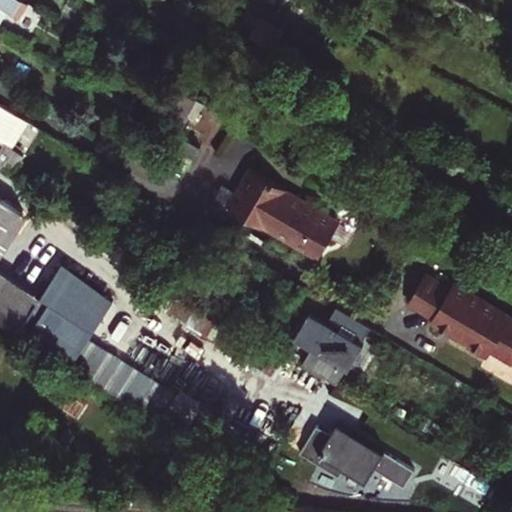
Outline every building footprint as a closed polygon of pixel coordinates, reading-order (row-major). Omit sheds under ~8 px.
[(16,0),(0,0),(0,2),(11,9),(16,0)] [(267,46),(278,25),(259,15),(247,36),(267,46)] [(0,140),(23,155),(41,126),(0,101),(0,140)] [(0,140),(0,168),(10,175),(23,155),(0,140)] [(248,163),(234,187),(247,195),(238,210),(315,257),(336,222),(335,216),(303,196),(299,197),(285,189),(284,185),(248,163)] [(247,195),(234,187),(225,202),(238,210),(247,195)] [(26,204),(1,189),(0,190),(0,317),(16,327),(44,280),(3,254),(0,252),(0,247),(14,224),(22,222),(27,214),(24,207),(26,204)] [(22,222),(14,224),(0,247),(0,252),(3,254),(22,222)] [(159,411),(175,385),(86,330),(109,291),(56,260),(44,280),(16,327),(57,349),(159,411)] [(447,287),(422,272),(404,301),(429,316),(427,320),(462,341),(462,344),(483,357),(487,350),(505,361),(510,359),(511,356),(511,318),(451,281),(447,287)] [(368,324),(333,304),(323,320),(301,308),(285,334),(307,347),(298,361),(332,383),(341,368),(345,371),(361,344),(357,342),(368,324)] [(410,467),(333,420),(326,432),(312,423),(295,450),(335,475),(341,466),(362,479),(370,467),(399,485),(410,467)]
